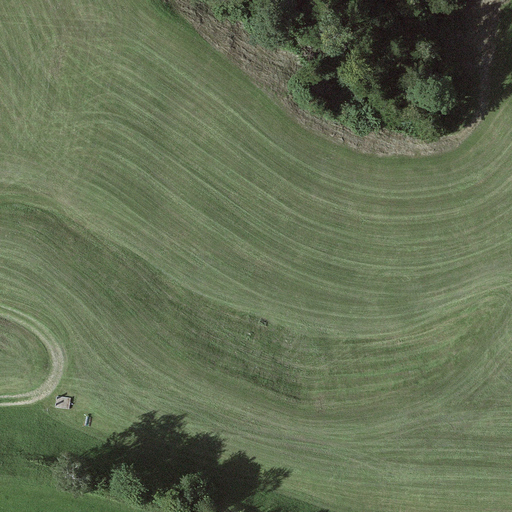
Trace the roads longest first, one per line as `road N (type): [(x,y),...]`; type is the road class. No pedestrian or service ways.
road 1 (track): [(86,209),(135,61),(126,0)]
road 2 (track): [(0,308),(47,335),(58,365),(38,392),(0,400)]
